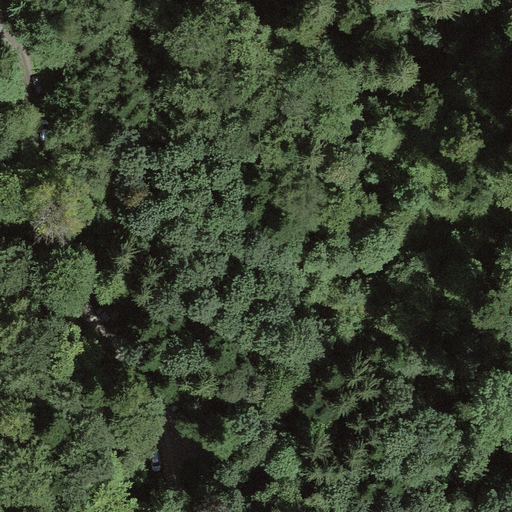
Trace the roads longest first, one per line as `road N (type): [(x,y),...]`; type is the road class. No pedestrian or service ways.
road 1 (track): [(0,239),(28,245),(61,280),(132,361),(171,426)]
road 2 (track): [(28,245),(38,213),(38,132),(4,0)]
road 3 (track): [(171,426),(224,454),(315,481),(345,511)]
